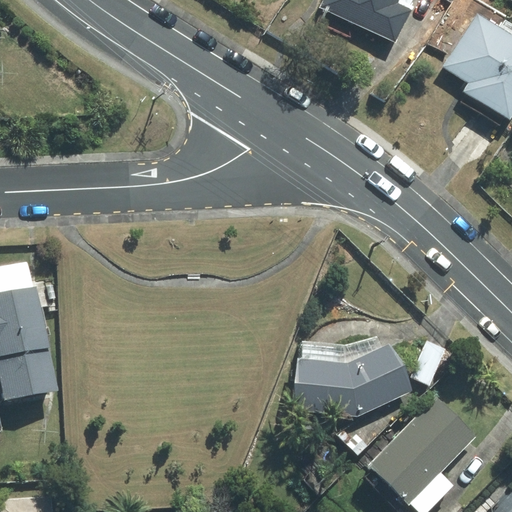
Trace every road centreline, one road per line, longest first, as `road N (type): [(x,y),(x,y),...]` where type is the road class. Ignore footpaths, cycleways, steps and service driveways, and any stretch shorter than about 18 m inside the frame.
road 1 (secondary): [(281,123),(387,195),(511,313)]
road 2 (residential): [(0,193),(175,181),(229,162),(281,123)]
road 3 (secondary): [(90,0),(281,123)]
